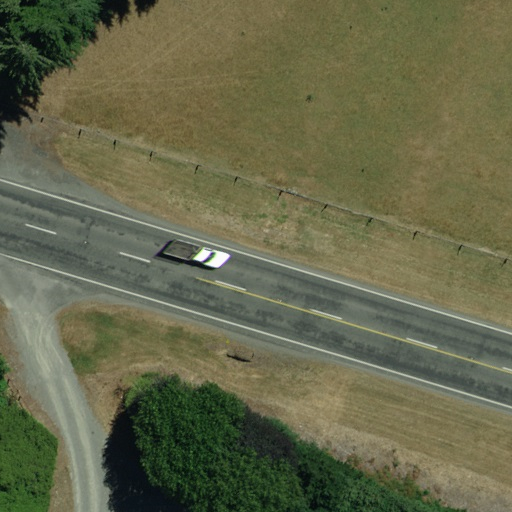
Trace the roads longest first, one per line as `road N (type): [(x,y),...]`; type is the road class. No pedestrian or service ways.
road 1 (trunk): [(511,371),(0,218)]
road 2 (track): [(0,243),(169,511)]
